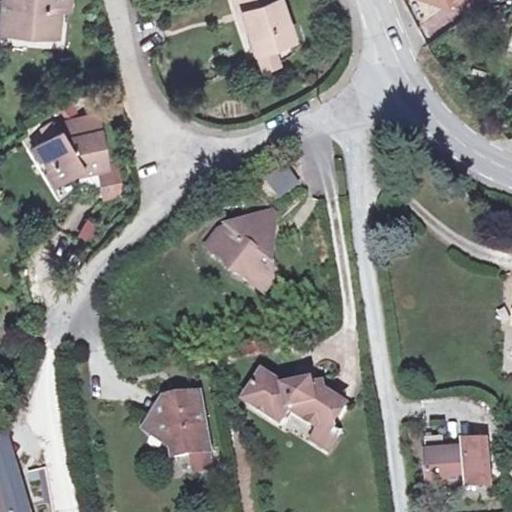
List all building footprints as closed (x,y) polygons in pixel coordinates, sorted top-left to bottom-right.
[(0,0),(0,17),(15,18),(15,31),(54,32),(55,4),(64,4),(64,0),(0,0)] [(237,0),(239,7),(241,6),(246,5),(251,25),(258,48),(274,44),(295,38),(285,0),(237,0)] [(247,26),(251,25),(246,5),(241,6),(247,26)] [(0,30),(15,31),(15,18),(0,17),(0,30)] [(280,62),(274,44),(258,48),(263,67),(280,62)] [(76,115),(56,129),(32,144),(55,181),(79,166),(87,163),(88,169),(106,164),(105,161),(93,111),(76,115)] [(56,129),(76,115),(51,122),(56,129)] [(106,164),(88,169),(87,163),(79,166),(83,185),(105,179),(109,194),(121,183),(115,159),(105,161),(106,164)] [(274,203),(264,209),(277,217),(274,203)] [(282,245),(277,217),(264,209),(224,232),(214,254),(239,267),(255,264),(259,277),(278,286),(286,268),(274,260),(282,245)] [(274,260),(286,268),(282,245),(274,260)] [(298,404),(302,414),(310,419),(328,430),(331,424),(327,423),(342,398),(318,383),(316,378),(305,381),(303,375),(279,384),(258,370),(241,396),(279,420),(288,405),(298,404)] [(155,433),(149,440),(163,450),(168,450),(170,458),(206,453),(196,396),(163,398),(143,424),(155,433)] [(288,405),(302,414),(298,404),(288,405)] [(322,441),(328,430),(310,419),(304,431),(322,441)] [(137,431),(149,440),(155,433),(143,424),(137,431)] [(19,450),(0,433),(0,457),(1,456),(12,461),(19,450)] [(428,484),(455,483),(455,459),(485,458),(484,446),(426,448),(428,484)] [(0,457),(0,475),(0,477),(15,472),(12,461),(1,456),(0,457)] [(455,459),(455,483),(485,481),(485,458),(455,459)] [(0,477),(0,476),(0,511),(27,511),(16,472),(15,472),(0,477)]
